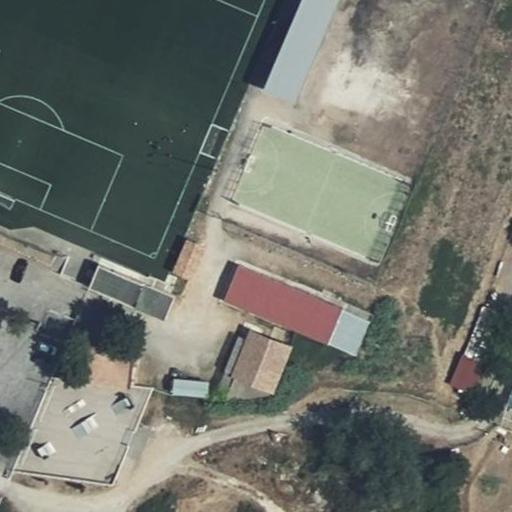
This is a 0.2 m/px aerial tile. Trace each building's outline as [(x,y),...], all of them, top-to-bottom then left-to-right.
[(302,0),(268,86),(300,99),(340,0),(302,0)] [(228,262),(216,294),(335,342),(347,312),(228,262)] [(169,288),(103,263),(95,284),(171,314),(180,292),(169,288)] [(292,340),(260,327),(245,364),(278,377),(292,340)] [(131,346),(90,330),(78,359),(120,375),(131,346)]
